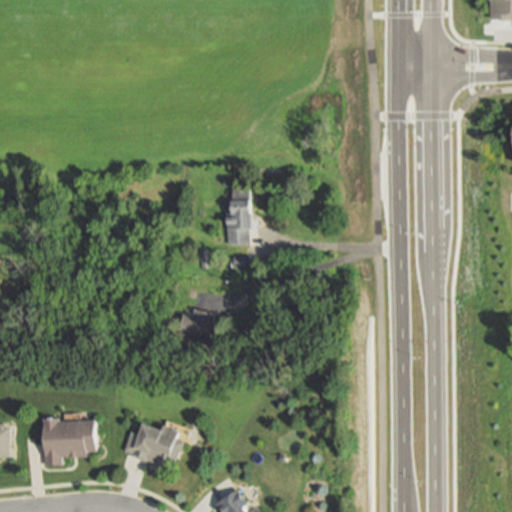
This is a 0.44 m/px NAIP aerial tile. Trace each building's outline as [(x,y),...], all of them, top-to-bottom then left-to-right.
[(489,19),(489,0),(511,0),(511,13),(511,19),(489,19)] [(234,189),(252,189),(251,230),(250,230),(250,244),(229,243),(229,219),(234,219),(234,189)] [(209,249),(210,268),(202,268),(201,249),(209,249)] [(234,256),(249,255),(250,266),(235,268),(234,256)] [(218,314),(210,340),(181,332),(187,313),(196,316),(198,308),(218,314)] [(46,417),(62,416),(62,421),(98,419),(99,449),(88,449),(88,454),(64,455),(65,464),(49,465),(46,417)] [(128,448),(134,431),(142,434),(146,422),(165,430),(167,424),(183,430),(181,436),(189,439),(184,451),(182,451),(179,459),(177,458),(173,469),(157,462),(157,461),(150,458),(149,462),(133,456),(135,451),(128,448)] [(0,425),(13,425),(12,455),(0,455),(0,425)] [(225,511),(219,503),(240,488),(251,503),(245,507),(248,511),(225,511)]
